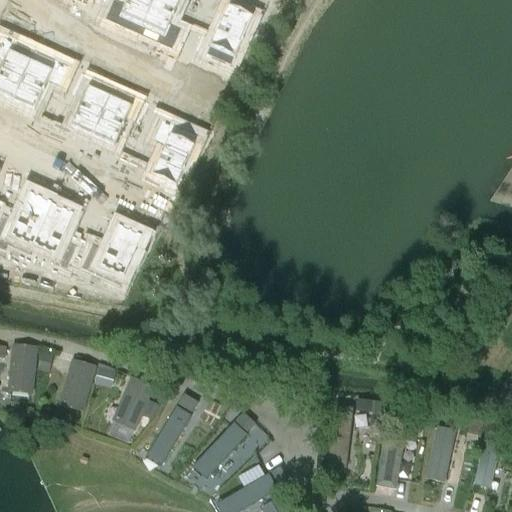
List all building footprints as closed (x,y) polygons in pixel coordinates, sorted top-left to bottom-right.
[(114,1),(104,23),(116,28),(120,20),(142,30),(155,0),(128,0),(125,7),(114,1)] [(155,0),(142,30),(164,40),(160,49),(172,54),(182,32),(171,27),(183,0),(155,0)] [(204,31),(194,52),(231,69),(254,19),(228,7),(215,36),(204,31)] [(85,51),(90,40),(83,36),(77,47),(85,51)] [(0,63),(3,65),(0,71),(0,98),(12,105),(32,62),(9,52),(13,44),(1,38),(0,41),(0,63)] [(175,62),(168,59),(163,70),(170,73),(175,62)] [(32,62),(12,105),(35,115),(49,85),(60,91),(70,69),(58,64),(54,73),(32,62)] [(82,101),(69,130),(92,141),(111,98),(89,88),(93,79),(81,74),(71,95),(82,101)] [(111,98),(92,141),(115,151),(128,121),(140,126),(149,105),(138,100),(133,108),(111,98)] [(164,149),(151,178),(177,190),(200,139),(163,122),(153,143),(164,149)] [(3,217),(0,223),(0,244),(8,248),(12,239),(33,249),(53,206),(53,207),(54,206),(30,195),(17,224),(3,217)] [(53,206),(33,249),(54,258),(51,266),(67,273),(77,249),(63,243),(75,216),(53,206)] [(93,248),(82,271),(97,278),(101,269),(125,280),(131,266),(132,267),(139,253),(137,252),(143,239),(119,227),(107,254),(93,248)] [(38,349),(11,346),(6,394),(33,397),(38,349)] [(96,368),(72,362),(60,405),(84,412),(96,368)] [(112,389),(117,370),(100,365),(95,384),(112,389)] [(155,389),(131,378),(112,422),(136,432),(155,389)] [(175,407),(149,452),(165,460),(190,415),(175,407)] [(354,410),(334,408),(327,468),(347,470),(354,410)] [(232,423),(197,461),(210,473),(245,435),(232,423)] [(390,457),(401,465),(421,433),(410,426),(390,457)] [(445,484),(456,431),(439,428),(428,480),(445,484)] [(501,447),(484,443),(474,486),(490,490),(501,447)] [(264,475),(219,499),(225,511),(232,511),(273,490),(264,475)] [(454,509),(465,510),(467,487),(456,486),(454,509)]
